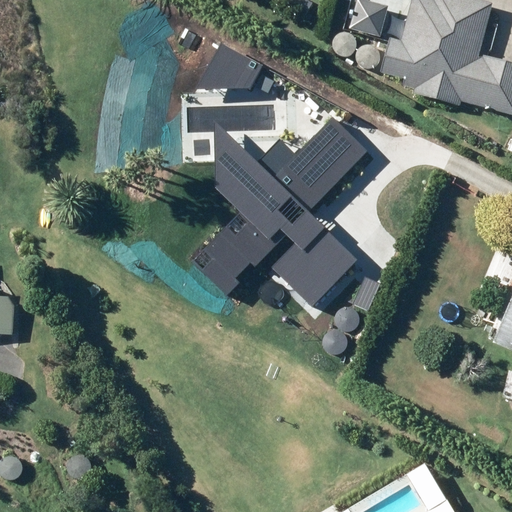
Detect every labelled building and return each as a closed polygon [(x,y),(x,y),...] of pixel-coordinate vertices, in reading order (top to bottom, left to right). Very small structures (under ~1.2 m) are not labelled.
[(290,0),(285,9),(306,20),(314,5),(304,0),(290,0)] [(361,0),(360,0),(354,28),(383,35),(389,6),(361,0)] [(511,113),(511,60),(482,53),(495,2),(488,0),(414,0),(405,41),(390,37),(387,51),(381,74),(408,80),(406,87),(416,90),(415,95),(464,107),(465,102),(511,113)] [(500,211),(486,211),(487,226),(501,225),(500,211)] [(0,331),(14,333),(16,297),(0,296),(0,331)] [(511,315),(498,348),(511,353),(511,315)] [(458,511),(451,499),(429,511),(458,511)]
